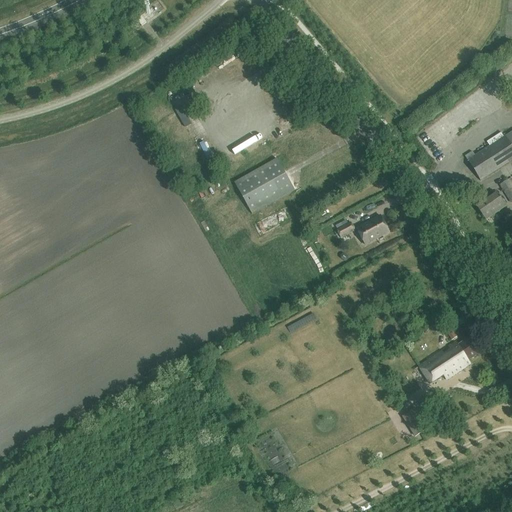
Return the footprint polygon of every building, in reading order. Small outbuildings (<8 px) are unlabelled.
[(135,18),(141,26),(146,23),(141,14),(135,18)] [(220,90),(225,87),(209,66),(205,69),(220,90)] [(202,69),(198,72),(208,85),(212,83),(202,69)] [(159,105),(154,107),(158,117),(164,114),(159,105)] [(511,131),(505,137),(475,156),(472,152),(465,157),(480,181),(511,160),(511,147),(511,146),(511,145),(511,131)] [(234,183),(252,215),(294,191),(277,159),(234,183)] [(436,175),(441,172),(435,163),(431,166),(436,175)] [(467,163),(461,167),(464,172),(470,168),(467,163)] [(511,202),(511,184),(509,179),(499,185),(511,204),(511,202)] [(486,220),(505,206),(496,193),(477,207),(486,220)] [(263,234),(289,220),(284,209),(257,223),(263,234)] [(381,217),(357,229),(365,245),(389,233),(381,217)] [(351,222),(336,230),(341,239),(356,231),(351,222)] [(447,334),(452,341),(457,337),(453,330),(447,334)] [(456,343),(449,347),(450,349),(443,354),(442,352),(419,367),(429,384),(443,375),(446,380),(470,364),(469,361),(479,354),(469,339),(458,346),(456,343)] [(426,405),(405,418),(417,437),(428,430),(421,420),(431,413),(426,405)]
